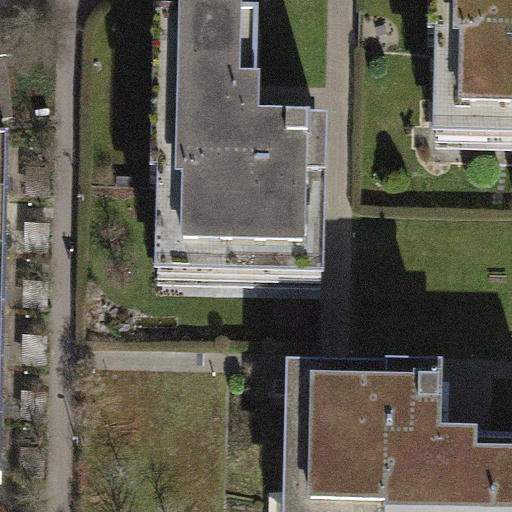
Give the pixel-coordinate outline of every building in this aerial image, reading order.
[(446,138),(446,166),(511,167),(511,0),(432,0),(432,63),(439,63),(438,138),(446,138)] [(172,272),(171,300),(329,303),(332,150),(268,149),(270,41),(160,39),(157,197),(165,197),(163,272),(172,272)] [(0,146),(17,147),(19,79),(0,78),(0,146)] [(0,205),(16,206),(17,147),(0,146),(0,205)] [(0,263),(15,264),(16,206),(0,205),(0,263)] [(0,321),(14,322),(15,264),(0,263),(0,321)] [(0,379),(12,380),(14,322),(0,321),(0,379)] [(0,437),(11,438),(12,380),(0,379),(0,437)] [(295,393),(291,511),(511,511),(511,462),(447,461),(449,397),(295,393)] [(0,496),(10,496),(11,438),(0,437),(0,496)]
